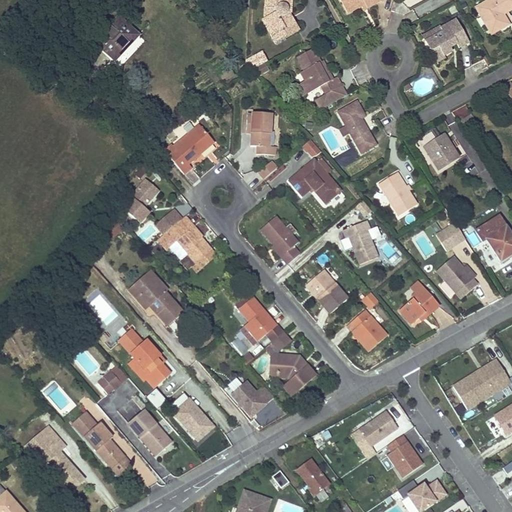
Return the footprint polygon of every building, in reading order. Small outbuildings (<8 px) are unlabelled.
[(264,19),(262,20),(272,38),(294,25),(289,15),(289,14),(286,16),(287,10),(285,4),(286,4),(286,0),(264,0),(264,8),(275,9),(274,12),(264,19)] [(338,0),(346,13),(360,5),(364,3),(366,8),(381,0),(338,0)] [(483,8),(477,11),(486,28),(495,23),(498,29),(507,24),(503,17),(501,17),(500,14),(502,12),(504,11),(505,12),(511,8),(511,0),(486,0),(480,3),(483,8)] [(480,3),(474,6),(477,11),(483,8),(480,3)] [(88,5),(79,14),(85,20),(94,11),(88,5)] [(264,8),(264,19),(274,12),(275,9),(264,8)] [(118,18),(94,43),(114,60),(137,36),(118,18)] [(442,33),(424,42),(433,57),(441,53),(443,56),(452,52),(449,48),(448,45),(454,42),(456,44),(458,48),(468,42),(456,20),(439,29),(442,33)] [(495,23),(486,28),(490,34),(498,29),(495,23)] [(294,25),(272,38),(275,44),(297,31),(294,25)] [(422,37),(424,42),(442,33),(439,29),(439,28),(422,37)] [(120,67),(146,41),(141,37),(115,63),(120,67)] [(303,81),(310,92),(320,87),(324,94),(314,100),(319,109),(345,94),(335,77),(331,80),(327,82),(317,64),(319,63),(311,49),(295,58),(302,71),(299,73),(303,81)] [(265,62),(259,52),(245,60),(244,65),(249,70),(250,71),(265,62)] [(441,53),(433,57),(436,63),(444,59),(443,56),(441,53)] [(321,61),(319,63),(317,64),(327,82),(331,80),(321,61)] [(310,92),(303,81),(298,84),(305,95),(310,92)] [(511,85),(509,81),(501,85),(510,98),(511,96),(511,85)] [(356,102),(337,112),(361,154),(375,146),(361,119),(365,117),(356,102)] [(247,114),(246,128),(251,129),(251,133),(250,146),(256,146),(256,155),(275,156),(275,147),(269,147),(271,115),(252,113),(252,114),(247,114)] [(470,113),(461,118),(468,129),(476,124),(470,113)] [(461,118),(457,121),(463,131),(468,129),(461,118)] [(171,144),(163,151),(183,174),(191,168),(187,164),(213,142),(198,125),(172,147),(171,144)] [(443,136),(423,148),(438,172),(458,160),(443,136)] [(310,140),(302,147),(306,152),(314,145),(310,140)] [(314,145),(306,152),(309,156),(315,156),(320,151),(314,145)] [(314,160),(289,181),(302,196),(311,188),(325,203),(340,191),(314,160)] [(258,173),(263,180),(277,169),(271,162),(258,173)] [(408,191),(405,187),(396,173),(378,185),(398,216),(416,205),(408,191)] [(132,200),(123,210),(138,223),(147,214),(141,209),(156,191),(144,180),(129,197),(132,200)] [(162,235),(174,225),(181,219),(174,211),(155,227),(162,235)] [(181,219),(174,225),(182,234),(191,227),(183,217),(181,219)] [(259,230),(273,246),(281,255),(279,257),(287,265),(299,255),(292,248),(297,243),(291,236),(285,230),(284,228),(275,217),(259,230)] [(511,238),(498,217),(475,231),(482,242),(486,240),(500,261),(511,253),(511,238)] [(342,230),(345,239),(348,238),(352,248),(359,265),(377,257),(371,240),(367,230),(370,229),(367,220),(342,230)] [(296,232),(289,224),(284,228),(285,230),(291,236),(296,232)] [(466,242),(455,224),(437,235),(449,253),(466,242)] [(162,235),(157,239),(165,249),(175,240),(194,263),(210,249),(200,237),(191,227),(182,234),(174,225),(162,235)] [(193,225),(191,227),(200,237),(202,235),(193,225)] [(273,246),(271,248),(279,257),(281,255),(273,246)] [(210,249),(194,263),(191,266),(196,272),(215,256),(210,249)] [(466,274),(462,269),(452,258),(436,272),(461,301),(471,291),(466,286),(475,278),(469,271),(466,274)] [(323,271),(308,283),(318,295),(314,297),(329,314),(347,299),(323,271)] [(149,272),(144,277),(149,282),(154,278),(149,272)] [(144,277),(132,287),(139,294),(135,298),(142,306),(149,300),(152,303),(148,305),(166,325),(172,320),(181,312),(164,292),(166,291),(154,278),(149,282),(144,277)] [(308,283),(305,286),(314,297),(318,295),(308,283)] [(72,293),(67,287),(59,294),(64,300),(72,293)] [(132,287),(128,291),(135,298),(139,294),(132,287)] [(411,325),(417,319),(423,314),(426,317),(439,306),(424,289),(399,311),(411,325)] [(370,293),(361,300),(369,309),(377,302),(370,293)] [(238,311),(249,302),(245,297),(235,306),(238,311)] [(261,314),(263,311),(252,299),(249,302),(238,311),(249,323),(244,327),(257,342),(265,335),(275,326),(273,323),(271,325),(261,314)] [(149,300),(142,306),(145,309),(148,305),(152,303),(149,300)] [(349,324),(353,330),(363,340),(359,343),(368,352),(386,336),(365,310),(349,324)] [(273,323),(263,311),(261,314),(271,325),(273,323)] [(423,314),(417,319),(420,323),(426,317),(423,314)] [(275,326),(265,335),(271,343),(282,334),(275,326)] [(118,341),(130,355),(143,345),(131,330),(118,341)] [(353,330),(350,332),(359,343),(363,340),(353,330)] [(103,333),(98,338),(102,343),(108,339),(103,333)] [(282,334),(271,343),(279,352),(289,342),(282,334)] [(143,345),(130,355),(134,360),(128,365),(143,381),(145,379),(153,388),(159,383),(157,381),(167,372),(160,365),(156,360),(159,357),(146,342),(143,345)] [(279,352),(271,343),(264,350),(269,356),(272,354),(279,354),(279,352)] [(97,349),(91,353),(100,365),(106,361),(97,349)] [(254,359),(249,353),(243,359),(248,364),(254,359)] [(299,356),(299,355),(279,354),(272,354),(269,356),(268,374),(271,378),(286,378),(288,382),(281,387),(290,398),(315,375),(306,365),(302,369),(297,364),(299,356)] [(306,365),(299,356),(297,364),(302,369),(306,365)] [(159,357),(156,360),(160,365),(164,362),(159,357)] [(511,384),(496,361),(482,369),(484,372),(481,374),(479,371),(452,388),(467,411),(511,384)] [(103,379),(112,389),(113,390),(120,384),(127,378),(116,366),(109,372),(107,373),(102,378),(103,379)] [(112,389),(103,379),(98,384),(107,394),(112,389)] [(233,392),(241,385),(237,380),(229,387),(233,392)] [(251,417),(274,397),(263,386),(256,392),(246,381),(241,385),(233,392),(231,394),(238,402),(242,403),(242,407),(251,417)] [(167,401),(157,391),(149,399),(158,409),(167,401)] [(174,411),(188,400),(185,396),(171,407),(174,411)] [(215,428),(190,399),(188,400),(174,411),(172,414),(197,443),(215,428)] [(261,413),(268,420),(275,412),(267,406),(261,413)] [(511,432),(511,406),(494,418),(506,437),(511,432)] [(127,424),(140,439),(143,437),(157,454),(171,442),(143,410),(127,424)] [(71,423),(111,469),(124,458),(109,440),(112,438),(99,423),(96,425),(84,412),(71,423)] [(369,448),(397,429),(386,412),(357,432),(369,448)] [(54,467),(51,470),(66,486),(79,475),(64,459),(62,461),(56,453),(58,451),(64,446),(47,427),(24,447),(42,466),(48,460),(54,467)] [(412,451),(402,436),(387,447),(407,476),(422,466),(414,455),(413,456),(410,452),(412,451)] [(143,437),(140,439),(155,456),(157,454),(143,437)] [(64,459),(58,451),(56,453),(62,461),(64,459)] [(124,458),(111,469),(115,473),(128,462),(124,458)] [(311,461),(296,471),(311,490),(310,490),(314,497),(329,485),(311,461)] [(66,486),(51,470),(48,472),(63,489),(66,486)] [(282,489),(290,483),(280,471),(272,477),(282,489)] [(79,475),(66,486),(70,491),(83,480),(79,475)] [(417,511),(421,511),(445,496),(436,482),(425,489),(423,485),(417,489),(412,481),(397,492),(402,500),(407,497),(417,511)] [(22,511),(0,485),(0,511),(22,511)] [(266,511),(270,501),(243,490),(234,511),(266,511)] [(322,503),(330,498),(324,491),(317,496),(322,503)]
